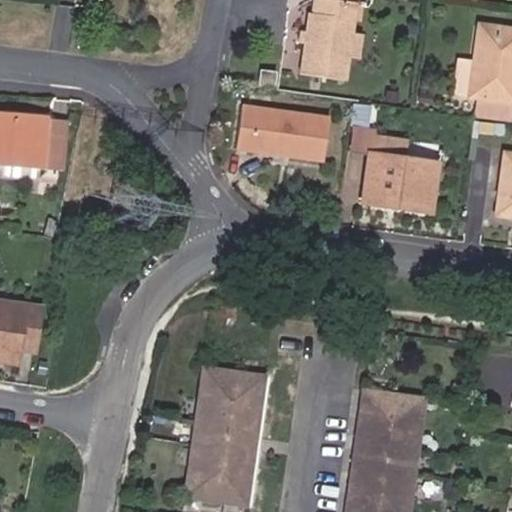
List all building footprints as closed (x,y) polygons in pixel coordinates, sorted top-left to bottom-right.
[(353,7),(353,0),(314,0),(313,13),(308,13),(300,71),(343,77),(346,57),(349,33),(351,21),(353,7)] [(360,22),(362,8),(353,7),(351,21),(360,22)] [(511,76),(511,28),(478,24),(474,60),(469,96),(511,101),(511,82),(511,76)] [(358,59),(361,35),(349,33),(346,57),(358,59)] [(452,94),(469,96),(474,60),(456,58),(452,94)] [(276,70),(259,68),(256,86),(272,88),(276,70)] [(467,112),(511,119),(511,106),(511,101),(469,96),(467,112)] [(323,159),(329,117),(241,104),(235,147),(323,159)] [(11,116),(0,115),(0,122),(10,123),(11,116)] [(10,123),(0,122),(0,162),(41,169),(58,171),(64,126),(47,124),(47,122),(11,116),(10,123)] [(477,132),(500,136),(502,125),(478,122),(477,132)] [(349,132),(347,149),(367,152),(372,153),(375,135),(349,132)] [(375,135),(372,153),(367,152),(360,201),(428,211),(435,161),(402,157),(404,139),(375,135)] [(477,137),(469,136),(465,160),(473,161),(477,137)] [(511,215),(511,152),(504,151),(496,213),(511,215)] [(0,177),(39,183),(41,169),(0,162),(0,177)] [(38,309),(0,304),(0,360),(15,363),(19,337),(34,339),(38,309)] [(186,500),(247,508),(265,378),(203,370),(186,500)] [(410,511),(425,400),(364,392),(347,511),(410,511)]
